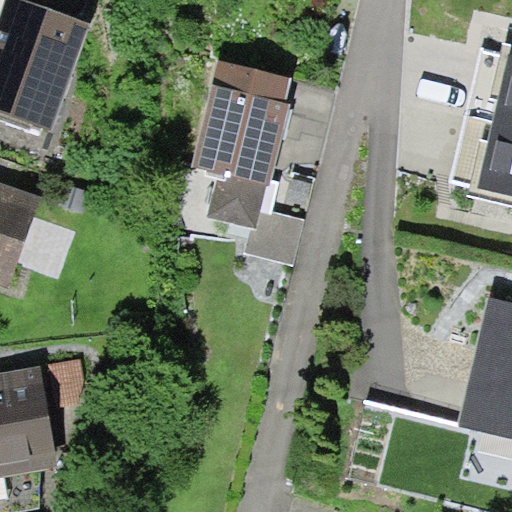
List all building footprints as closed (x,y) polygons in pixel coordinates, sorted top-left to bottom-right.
[(5,0),(0,15),(0,111),(52,130),(91,23),(27,0),(5,0)] [(511,54),(481,47),(465,114),(511,125),(511,54)] [(187,197),(266,229),(320,97),(241,65),(187,197)] [(511,195),(511,125),(465,114),(449,181),(511,195)] [(0,285),(8,288),(41,197),(0,182),(0,285)] [(511,315),(493,312),(475,392),(511,400),(511,315)] [(54,366),(0,376),(0,487),(75,473),(54,366)]
